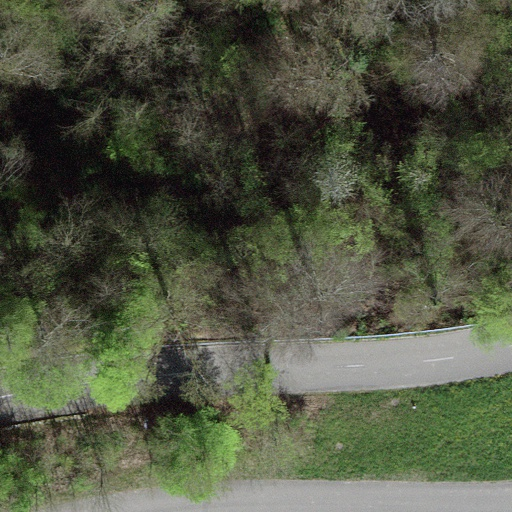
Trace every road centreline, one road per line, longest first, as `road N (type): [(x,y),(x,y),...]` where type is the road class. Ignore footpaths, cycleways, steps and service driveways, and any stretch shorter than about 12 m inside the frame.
road 1 (residential): [(511,344),(0,395)]
road 2 (residential): [(511,499),(245,511)]
